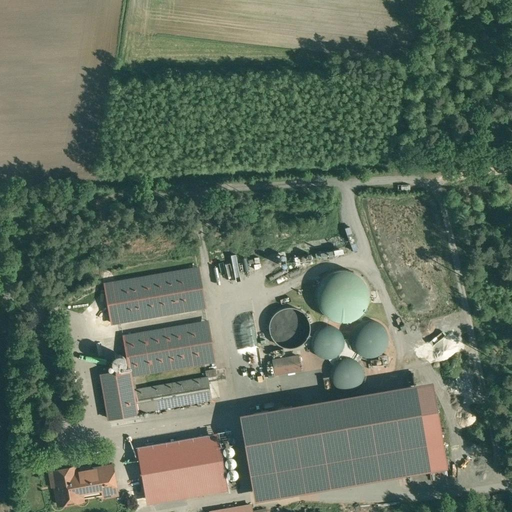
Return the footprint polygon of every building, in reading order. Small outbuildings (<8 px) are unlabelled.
[(114,278),(121,324),(207,311),(200,265),(114,278)] [(232,280),(232,265),(224,265),(225,281),(232,280)] [(344,321),(353,319),(361,314),(367,307),(369,300),(370,292),(368,284),(364,277),(358,272),(351,269),(343,268),(334,270),(326,274),(320,282),(317,290),(317,300),(320,308),(326,315),(335,320),(344,321)] [(278,282),(285,280),(282,274),(276,276),(278,282)] [(295,347),(301,344),(306,339),(310,333),(311,326),(309,319),(306,313),(300,309),(294,306),(287,306),(280,308),(274,312),(270,317),(268,324),(269,331),(271,337),(276,343),(281,346),(288,348),(295,347)] [(209,325),(123,339),(129,375),(130,381),(133,380),(216,366),(209,325)] [(313,350),(316,355),(320,359),(325,361),(330,361),(335,359),(337,358),(339,356),(342,352),(344,347),(344,342),(342,337),(339,333),(335,330),(330,329),(325,329),(320,331),(315,335),(313,339),(312,345),(313,350)] [(355,350),(358,355),(362,359),(367,360),(372,361),(377,359),(381,356),(385,352),(386,347),(386,342),(385,337),(381,333),(377,330),(372,329),(367,329),(362,331),(358,335),(355,339),(355,342),(354,345),(355,350)] [(355,342),(344,342),(344,347),(342,352),(339,356),(337,358),(339,363),(344,361),(349,361),(354,362),(359,365),(362,359),(358,355),(355,350),(354,345),(355,342)] [(256,348),(244,351),(248,366),(260,363),(256,348)] [(298,358),(272,362),(275,378),(301,374),(298,358)] [(332,382),(335,387),(339,391),(344,393),(349,393),(354,391),(359,388),(362,384),(363,379),(363,374),(362,369),(359,365),(354,362),(349,361),(344,361),(339,363),(335,367),(332,372),(331,377),(332,382)] [(205,373),(206,380),(209,380),(217,378),(215,371),(205,373)] [(130,381),(129,375),(103,379),(109,423),(139,418),(138,414),(135,391),(133,380),(130,381)] [(212,403),(209,380),(206,380),(135,391),(138,414),(212,403)] [(242,423),(255,505),(447,473),(433,391),(242,423)] [(232,436),(218,438),(221,451),(234,450),(232,436)] [(218,438),(138,452),(146,501),(227,487),(221,451),(218,438)] [(234,460),(234,458),(234,456),(234,455),(232,453),(231,453),(229,452),(228,452),(226,453),(225,454),(224,456),(224,457),(224,459),(225,461),(226,462),(228,462),(229,463),(231,462),(233,461),(234,460)] [(114,464),(48,475),(52,501),(55,500),(57,511),(84,507),(83,500),(102,497),(102,502),(120,499),(114,464)] [(236,472),(236,470),(236,468),(236,467),(235,465),(233,465),(232,464),(230,464),(228,465),(227,466),(226,467),(226,469),(226,471),(227,473),(228,474),(230,474),(231,475),(233,474),(235,473),(236,472)] [(238,483),(238,482),(238,480),(237,478),(236,477),(235,476),(233,476),(232,476),(230,476),(229,477),(228,479),(228,481),(228,482),(229,484),(230,485),(232,486),(233,486),(235,486),(237,485),(238,483)]
